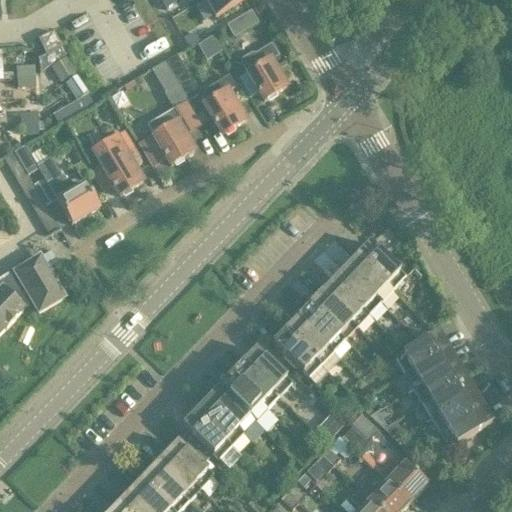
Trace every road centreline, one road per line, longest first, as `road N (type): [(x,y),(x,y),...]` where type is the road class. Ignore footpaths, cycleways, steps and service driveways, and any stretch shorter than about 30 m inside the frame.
road 1 (residential): [(47,511),(335,217)]
road 2 (residential): [(125,333),(80,246),(274,131),(309,141)]
road 3 (tertiary): [(346,103),(511,378)]
road 4 (tertiary): [(125,333),(309,141)]
road 5 (tertiary): [(0,461),(125,333)]
road 6 (residential): [(436,0),(346,103)]
